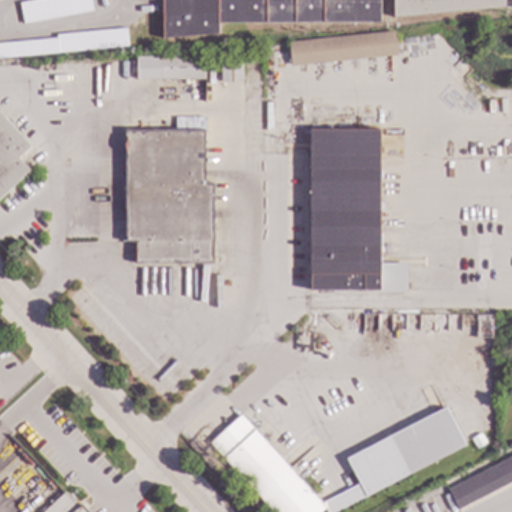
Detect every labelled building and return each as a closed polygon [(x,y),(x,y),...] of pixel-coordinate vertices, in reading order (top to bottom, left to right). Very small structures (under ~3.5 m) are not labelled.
[(29,0),(18,2),(22,24),(91,12),(88,0),(29,0)] [(378,0),(379,22),(217,22),(217,33),(162,38),(162,0),(378,0)] [(511,0),(511,5),(393,17),(392,0),(511,0)] [(397,55),(290,66),(288,41),(395,30),(397,55)] [(116,45),(90,47),(89,33),(115,31),(116,45)] [(242,81),(220,81),(220,54),(241,53),(242,81)] [(204,79),(135,79),(135,57),(156,56),(156,60),(160,59),(160,56),(203,57),(204,79)] [(0,114),(29,146),(17,157),(29,171),(0,197),(0,114)] [(352,122),(335,123),(335,114),(352,114),(352,122)] [(203,129),(175,129),(175,116),(203,117),(203,129)] [(203,184),(213,183),(212,262),(135,263),(135,241),(123,241),(124,129),(175,129),(203,129),(203,184)] [(379,135),(400,135),(400,156),(379,156),(379,263),(405,263),(405,292),(379,292),(379,290),(310,290),(310,271),(303,271),(303,222),(310,222),(310,130),(379,130),(379,135)] [(491,316),(490,337),(475,337),(476,315),(491,316)] [(463,445),(332,511),(325,511),(323,508),(318,511),(272,511),(209,443),(240,414),(321,502),(358,483),(345,458),(444,407),(463,445)] [(485,442),(475,448),(469,439),(479,432),(485,442)] [(511,481),(457,510),(447,489),(511,455),(511,481)] [(78,507),(80,505),(86,511),(41,511),(63,492),(78,507)]
